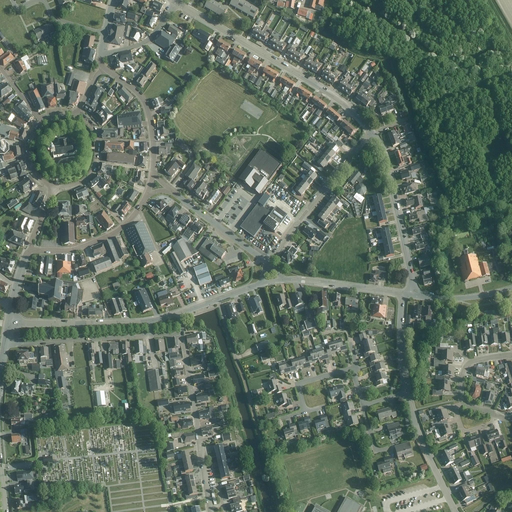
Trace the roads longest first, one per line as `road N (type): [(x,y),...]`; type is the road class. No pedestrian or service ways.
road 1 (tertiary): [(372,135),(333,96),(174,2)]
road 2 (residential): [(210,511),(181,334)]
road 3 (tertiary): [(412,295),(372,135)]
road 4 (residential): [(267,262),(372,135)]
road 5 (residential): [(4,344),(148,337)]
road 6 (tertiary): [(8,323),(147,321)]
road 7 (residential): [(28,250),(102,239),(146,195)]
road 8 (residential): [(455,511),(406,392)]
road 9 (residential): [(152,174),(143,100),(104,68)]
road 10 (tertiary): [(281,279),(403,293)]
road 11 (residential): [(267,262),(169,190)]
